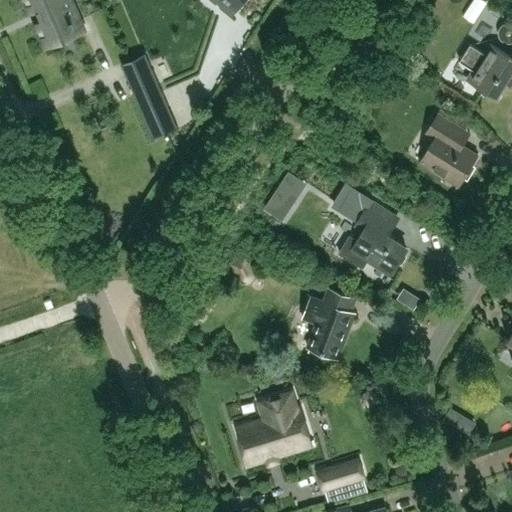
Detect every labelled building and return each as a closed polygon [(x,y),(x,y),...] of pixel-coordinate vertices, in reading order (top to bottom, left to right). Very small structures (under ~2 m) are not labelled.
[(84,29),(70,0),(32,0),(52,43),(84,29)] [(221,0),(233,9),(240,0),(221,0)] [(511,77),(511,54),(511,56),(490,43),(484,52),(470,43),(459,62),(473,70),(468,78),(463,75),(462,76),(497,97),(510,77),(511,77)] [(169,107),(151,65),(126,76),(144,118),(169,107)] [(477,155),(462,146),(469,133),(437,115),(430,126),(439,131),(420,162),(443,176),(446,172),(461,181),(477,155)] [(339,181),(330,199),(356,211),(365,194),(339,181)] [(407,248),(387,235),(398,218),(371,201),(368,205),(357,224),(365,229),(358,240),(349,235),(338,253),(363,269),(369,260),(389,273),(383,283),(384,284),(407,248)] [(246,255),(229,265),(238,281),(240,282),(242,282),(244,282),(246,282),(248,281),(249,281),(250,280),(252,279),(253,277),(254,275),(255,273),(255,271),(246,255)] [(338,358),(355,312),(351,311),(356,298),(329,288),(324,301),(311,296),(303,318),(316,323),(307,346),(309,347),(308,351),(321,356),(323,352),(338,358)] [(511,321),(510,320),(503,330),(511,335),(507,340),(511,342),(511,321)] [(313,445),(302,407),(299,407),(294,390),(260,401),(266,418),(236,427),(248,465),(313,445)] [(364,477),(358,459),(341,464),(318,471),(324,490),(364,477)]
